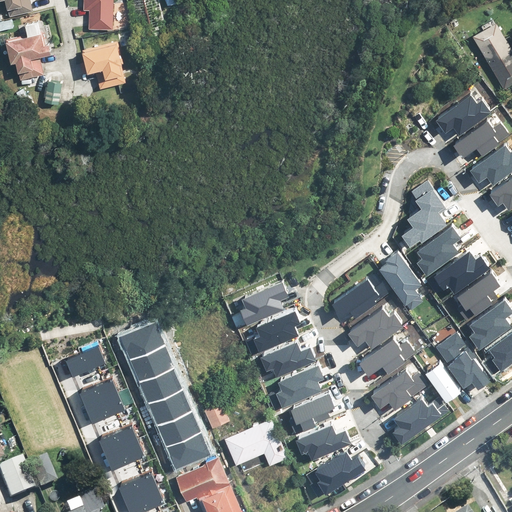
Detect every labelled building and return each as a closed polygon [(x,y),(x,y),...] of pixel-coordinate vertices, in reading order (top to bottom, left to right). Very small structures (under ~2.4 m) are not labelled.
[(20,0),(4,0),(7,9),(22,6),(20,0)] [(83,0),(84,9),(88,9),(88,30),(113,30),(113,0),(83,0)] [(159,0),(129,0),(142,45),(169,38),(159,0)] [(472,35),(503,88),(511,82),(511,48),(495,21),(472,35)] [(10,63),(15,62),(18,79),(44,73),(41,56),(51,53),(48,43),(43,44),(40,32),(38,32),(36,22),(24,25),(26,35),(5,39),(10,63)] [(96,75),(99,88),(125,83),(116,41),(81,49),(84,61),(80,62),(83,73),(86,72),(86,73),(101,70),(102,74),(96,75)] [(62,82),(46,81),(45,103),(61,104),(62,82)] [(457,130),(496,103),(483,85),(437,117),(448,132),(455,127),(457,130)] [(511,130),(496,109),(457,135),(467,149),(480,140),(486,148),(511,130)] [(494,179),(511,165),(511,146),(507,139),(466,169),(479,186),(492,176),(494,179)] [(509,204),(511,201),(511,172),(491,188),(499,200),(504,196),(509,204)] [(417,218),(402,228),(410,239),(421,232),(423,235),(449,217),(440,204),(448,199),(431,174),(414,185),(424,201),(411,210),(417,218)] [(426,253),(421,257),(429,269),(455,251),(450,243),(463,233),(454,221),(420,245),(426,253)] [(471,243),(429,274),(438,287),(452,277),(457,285),(491,261),(482,248),(477,251),(471,243)] [(392,257),(383,263),(412,306),(426,297),(417,285),(424,280),(399,245),(389,252),(392,257)] [(463,297),(458,302),(466,314),(492,295),(487,288),(501,278),(491,265),(457,289),(463,297)] [(285,273),(225,301),(235,322),(284,300),(280,292),(291,287),(285,273)] [(335,296),(342,307),(349,303),(355,312),(386,291),(379,280),(373,284),(367,275),(335,296)] [(511,304),(503,292),(461,323),(469,335),(474,332),(479,340),(511,316),(511,314),(507,308),(511,304)] [(261,328),(248,333),(254,347),(302,328),(298,318),(302,317),(296,303),(257,319),(261,328)] [(351,327),(360,338),(366,333),(373,342),(406,317),(397,306),(389,312),(382,303),(351,327)] [(121,339),(175,469),(210,455),(155,325),(121,339)] [(467,340),(456,325),(431,344),(439,355),(446,350),(448,354),(467,340)] [(359,353),(367,365),(374,360),(380,370),(415,347),(407,335),(398,341),(392,332),(359,353)] [(262,349),(268,362),(275,359),(279,370),(318,353),(312,341),(302,345),(298,334),(262,349)] [(102,340),(72,354),(79,369),(109,355),(102,340)] [(479,382),(492,372),(471,342),(452,356),(467,377),(473,373),(479,382)] [(464,382),(445,355),(430,365),(450,393),(464,382)] [(284,383),(271,388),(277,402),(324,382),(320,373),(324,371),(319,358),(280,374),(284,383)] [(408,362),(371,388),(381,401),(389,395),(395,403),(429,379),(420,367),(414,370),(408,362)] [(116,375),(85,387),(97,416),(127,404),(116,375)] [(297,412),(290,415),(295,428),(331,413),(326,402),(336,398),(331,385),(293,402),(297,412)] [(394,446),(446,408),(435,394),(430,398),(426,391),(388,418),(393,425),(383,431),(394,446)] [(270,417),(224,437),(235,464),(263,453),(268,464),(287,456),(270,417)] [(299,432),(304,445),(312,442),(316,453),(354,436),(349,424),(339,428),(334,417),(299,432)] [(134,420),(104,432),(115,461),(146,449),(134,420)] [(325,489),(369,460),(362,450),(355,455),(349,446),(313,470),(325,489)] [(44,455),(27,462),(39,489),(55,482),(44,455)] [(241,511),(218,455),(174,474),(185,500),(198,495),(205,511),(241,511)] [(19,457),(0,465),(0,479),(8,499),(33,489),(19,457)] [(155,464),(124,476),(136,505),(166,493),(155,464)] [(78,510),(72,511),(99,511),(100,511),(91,492),(74,499),(78,510)]
